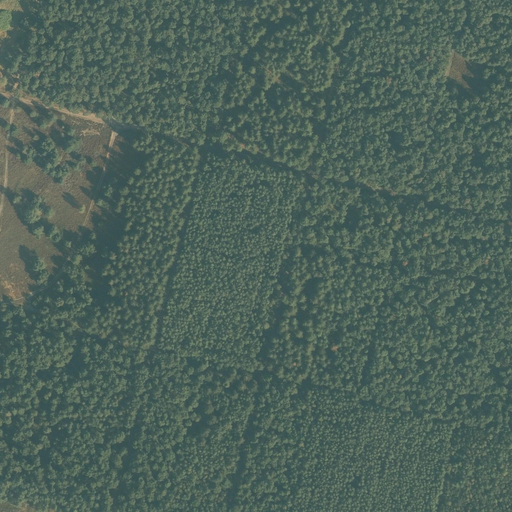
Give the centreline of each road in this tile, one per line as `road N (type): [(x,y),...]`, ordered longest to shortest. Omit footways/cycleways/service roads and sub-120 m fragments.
road 1 (track): [(117,125),(511,220)]
road 2 (unknown): [(359,0),(266,368)]
road 3 (track): [(11,302),(46,287),(71,258),(117,125),(15,96)]
road 4 (track): [(511,199),(457,424)]
road 5 (track): [(227,511),(266,368)]
